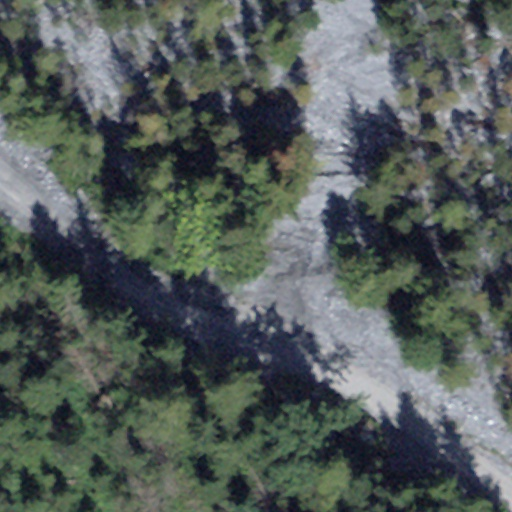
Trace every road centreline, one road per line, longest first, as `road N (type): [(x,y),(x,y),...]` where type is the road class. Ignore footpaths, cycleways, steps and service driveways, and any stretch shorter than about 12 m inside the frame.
road 1 (track): [(359,0),(362,165),(324,272),(266,337)]
road 2 (track): [(266,337),(21,206),(0,187)]
road 3 (track): [(511,493),(301,351),(266,337)]
